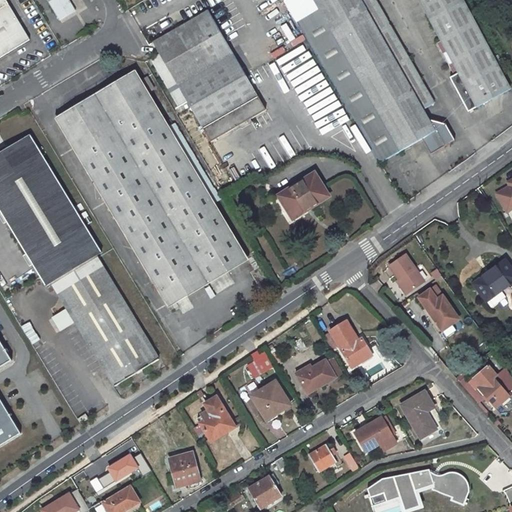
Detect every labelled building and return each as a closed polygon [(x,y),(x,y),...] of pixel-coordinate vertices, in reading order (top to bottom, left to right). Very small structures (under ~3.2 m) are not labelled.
[(0,0),(0,57),(28,41),(4,0),(0,0)] [(47,0),(59,20),(75,10),(68,0),(47,0)] [(313,0),(387,130),(383,132),(395,154),(421,139),(430,154),(443,146),(423,110),(434,103),(390,27),(375,0),(313,0)] [(419,0),(458,74),(457,75),(475,109),(476,108),(510,90),(497,65),(501,63),(497,56),(493,58),(461,0),(419,0)] [(265,110),(207,11),(152,43),(159,54),(150,59),(178,106),(186,101),(210,142),(265,110)] [(137,74),(57,122),(165,304),(247,256),(149,92),(154,89),(146,77),(141,80),(137,74)] [(101,252),(30,134),(0,152),(0,212),(2,216),(6,222),(46,285),(51,283),(114,386),(159,359),(97,255),(101,252)] [(314,174),(279,196),(291,214),(309,203),(311,207),(328,196),(314,174)] [(309,203),(291,214),(293,218),(311,207),(309,203)] [(389,266),(398,279),(408,293),(424,282),(405,255),(389,266)] [(475,286),(490,307),(511,291),(511,286),(510,284),(511,282),(511,269),(505,260),(490,271),(491,273),(475,286)] [(491,273),(490,271),(473,283),(475,286),(491,273)] [(396,280),(406,294),(408,293),(398,279),(396,280)] [(444,282),(440,285),(446,293),(450,289),(444,282)] [(429,286),(434,295),(440,292),(435,283),(429,286)] [(418,297),(442,331),(458,319),(442,295),(436,299),(429,290),(418,297)] [(30,344),(38,340),(29,321),(21,325),(30,344)] [(338,345),(351,368),(360,363),(358,359),(370,352),(362,339),(358,341),(347,321),(330,331),(323,335),(331,349),(338,345)] [(0,366),(12,360),(0,340),(0,366)] [(262,350),(243,361),(252,378),(272,367),(262,350)] [(360,363),(372,356),(370,352),(358,359),(360,363)] [(325,361),(298,377),(307,392),(322,383),(323,385),(335,379),(342,375),(331,357),(325,361)] [(478,388),(495,408),(509,396),(508,394),(511,390),(511,378),(504,368),(497,375),(488,365),(473,379),(479,386),(478,388)] [(250,394),(265,419),(289,405),(274,380),(250,394)] [(401,406),(420,439),(436,430),(423,407),(430,402),(424,392),(401,406)] [(216,395),(204,402),(208,408),(201,412),(204,418),(198,422),(209,439),(223,431),(223,432),(234,425),(216,395)] [(0,398),(0,445),(21,433),(0,398)] [(382,420),(356,436),(366,452),(392,437),(382,420)] [(308,457),(318,474),(337,463),(327,446),(308,457)] [(129,452),(104,466),(112,482),(137,468),(129,452)] [(168,459),(176,488),(188,485),(187,481),(199,478),(192,452),(168,459)] [(351,472),(358,468),(348,452),(341,456),(351,472)] [(274,462),(281,473),(288,469),(281,457),(274,462)] [(429,470),(383,480),(368,489),(374,511),(404,511),(421,507),(416,492),(433,487),(434,487),(466,499),(469,492),(469,485),(466,480),(460,475),(455,473),(449,473),(442,476),(439,476),(429,472),(429,470)] [(98,479),(102,486),(111,481),(108,474),(98,479)] [(269,477),(248,489),(260,509),(281,497),(269,477)] [(188,485),(189,486),(200,483),(199,478),(187,481),(188,485)] [(434,487),(433,487),(432,490),(453,498),(452,501),(464,506),(466,499),(434,487)] [(122,511),(139,502),(130,488),(103,504),(108,511),(122,511)] [(73,511),(77,510),(69,495),(42,511),(43,511),(73,511)]
